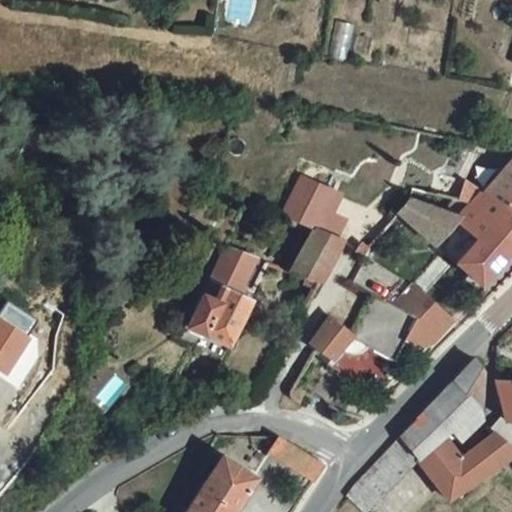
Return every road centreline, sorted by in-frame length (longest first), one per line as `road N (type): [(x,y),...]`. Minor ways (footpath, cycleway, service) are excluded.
road 1 (tertiary): [(65,511),(218,416),(278,411),(366,453)]
road 2 (unknown): [(278,411),(403,211)]
road 3 (tertiary): [(366,453),(511,301)]
